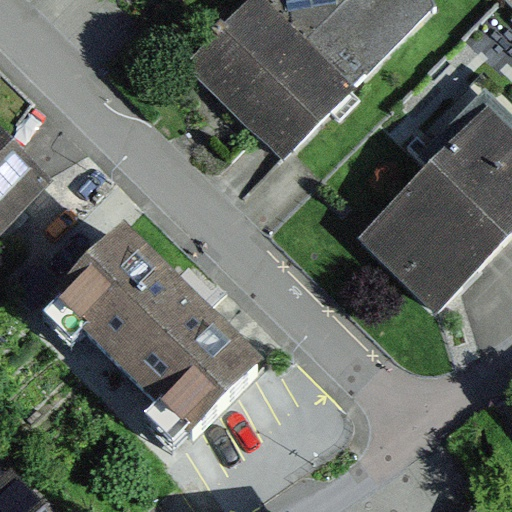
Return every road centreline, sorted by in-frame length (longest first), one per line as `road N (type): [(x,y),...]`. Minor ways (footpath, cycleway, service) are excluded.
road 1 (residential): [(414,431),(232,240),(0,16)]
road 2 (residential): [(301,511),(414,431)]
